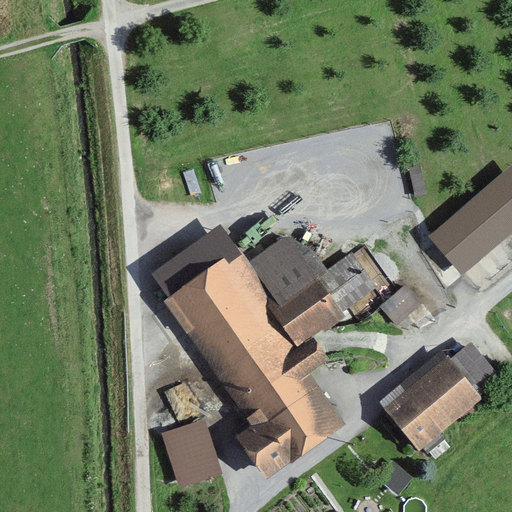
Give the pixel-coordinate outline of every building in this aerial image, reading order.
[(460,267),(511,222),(511,176),(437,240),(460,267)] [(277,263),(252,281),(296,342),(372,288),(348,255),(310,283),(291,256),(278,265),(277,263)] [(296,342),(252,281),(235,257),(172,303),(257,420),(263,416),(267,421),(244,437),(268,471),(331,426),(296,377),(321,359),(309,343),(301,349),(296,342)] [(381,306),(395,323),(419,302),(404,285),(381,306)] [(469,348),(391,412),(426,453),(428,451),(435,459),(448,448),(442,441),(446,438),(440,432),(456,419),(451,414),(454,412),(461,420),(481,403),(474,395),(494,378),(469,348)] [(214,470),(200,427),(166,438),(180,481),(214,470)] [(405,494),(415,477),(398,467),(387,484),(405,494)]
